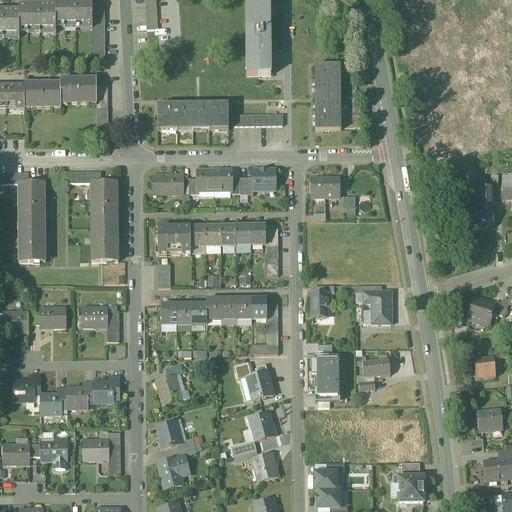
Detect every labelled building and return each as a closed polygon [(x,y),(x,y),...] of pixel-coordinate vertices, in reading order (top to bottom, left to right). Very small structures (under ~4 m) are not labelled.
[(244,0),(245,78),(270,78),(269,0),(244,0)] [(57,3),(57,8),(57,27),(93,28),(93,3),(77,3),(77,1),(71,1),(71,3),(57,3)] [(93,28),(93,63),(105,62),(105,3),(93,3),(93,28)] [(57,32),(57,27),(57,8),(42,8),(42,6),(35,6),(35,8),(20,8),(20,13),(20,32),(57,32)] [(0,37),(20,37),(20,32),(20,13),(5,13),(5,11),(0,10),(0,37)] [(315,132),(337,132),(337,67),(314,67),(315,101),(315,106),(315,132)] [(60,81),(60,85),(60,107),(96,107),(96,105),(96,99),(96,93),(96,88),(96,87),(96,81),(60,81)] [(24,85),(24,90),(25,111),(61,111),(60,107),(60,85),(24,85)] [(96,112),(97,130),(108,130),(108,112),(107,88),(96,88),(96,93),(96,99),(96,105),(96,107),(96,112)] [(14,111),(25,111),(24,90),(0,89),(0,109),(14,109),(14,111)] [(157,130),(228,129),(227,107),(157,108),(157,130)] [(467,169),(466,180),(475,180),(475,169),(467,169)] [(253,194),(265,194),(265,191),(275,191),(275,172),(252,172),(252,181),(252,194),(253,194)] [(199,194),(214,194),(214,174),(213,174),(213,175),(208,176),(208,174),(198,174),(198,182),(198,194),(199,194)] [(215,174),(214,174),(214,194),(230,194),(230,181),(230,174),(220,174),(220,175),(215,175),(215,174)] [(67,186),(91,186),(101,185),(101,175),(67,175),(67,186)] [(0,187),(18,187),(29,187),(29,176),(0,176),(0,187)] [(501,189),(503,189),(511,189),(511,177),(501,177),(501,189)] [(181,198),(183,198),(183,182),(183,178),(152,178),(152,195),(166,195),(166,198),(181,198)] [(230,197),(240,197),(240,181),(230,181),(230,194),(230,197)] [(252,181),(240,181),(240,197),(247,197),(253,197),(253,194),(252,194),(252,181)] [(312,202),(325,201),(325,181),(312,182),(312,202)] [(339,181),(325,181),(325,201),(339,201),(339,181)] [(198,182),(189,182),(189,198),(199,197),(199,194),(198,194),(198,182)] [(91,186),(92,264),(118,263),(118,185),(101,185),(91,186)] [(19,265),(45,265),(45,187),(29,187),(18,187),(19,265)] [(510,203),(511,202),(511,189),(503,189),(503,203),(510,203)] [(476,190),(476,211),(488,212),(488,200),(490,200),(490,190),(476,190)] [(343,200),(344,212),(346,212),(355,212),(355,200),(343,200)] [(488,212),(476,211),(475,229),(493,229),(493,212),(488,212)] [(355,212),(346,212),(346,220),(355,220),(355,212)] [(190,255),(190,249),(190,229),(158,230),(158,255),(190,255)] [(205,229),(190,229),(190,249),(192,249),(205,249),(205,229)] [(220,229),(205,229),(205,249),(220,249),(220,229)] [(235,229),(220,229),(220,249),(235,249),(235,248),(235,229)] [(250,229),(235,229),(235,248),(250,248),(250,229)] [(265,229),(250,229),(250,248),(266,248),(266,243),(265,232),(265,229)] [(265,232),(266,243),(277,243),(277,232),(265,232)] [(235,248),(235,249),(235,256),(250,256),(250,248),(235,248)] [(205,258),(205,257),(205,249),(192,249),(192,258),(205,258)] [(158,291),(170,291),(170,267),(158,268),(158,291)] [(218,279),(207,279),(207,289),(218,289),(218,279)] [(251,279),(239,279),(239,287),(251,287),(251,279)] [(371,313),(372,327),(391,326),(391,294),(382,294),(363,295),(363,306),(371,306),(371,313)] [(311,296),(312,319),(327,319),(327,297),(327,296),(320,296),(311,296)] [(503,300),(501,305),(498,317),(504,319),(507,306),(508,301),(503,300)] [(206,320),(221,320),(221,301),(206,302),(206,307),(206,320)] [(221,320),(236,320),(236,301),(221,301),(221,320)] [(236,320),(251,319),(251,301),(236,301),(236,320)] [(266,301),(251,301),(251,319),(267,319),(266,313),(266,307),(266,303),(266,301)] [(467,322),(488,328),(492,315),(494,307),(473,301),(467,322)] [(492,315),(498,317),(501,305),(495,303),(494,307),(492,315)] [(161,326),(176,326),(176,307),(161,307),(161,326)] [(176,326),(191,326),(191,307),(176,307),(176,326)] [(206,325),(206,320),(206,307),(191,307),(191,326),(206,325)] [(82,331),(94,331),(94,328),(106,328),(107,328),(107,315),(107,310),(106,311),(81,311),(82,331)] [(53,332),(65,332),(65,311),(40,311),(40,315),(40,327),(40,329),(53,328),(53,332)] [(372,327),(371,313),(363,313),(363,327),(372,327)] [(2,336),(15,336),(14,332),(28,332),(28,327),(28,315),(2,315),(2,336)] [(107,331),(107,340),(120,340),(119,315),(117,315),(107,315),(107,328),(106,328),(107,331)] [(251,329),(251,319),(236,320),(236,328),(236,329),(251,329)] [(454,319),(452,326),(460,329),(462,322),(454,319)] [(221,328),(221,320),(206,320),(206,325),(206,329),(221,328)] [(236,328),(236,320),(221,320),(221,328),(236,328)] [(206,329),(206,325),(191,326),(191,334),(206,334),(206,329)] [(176,334),(176,326),(161,326),(161,335),(176,334)] [(191,334),(191,326),(176,326),(176,334),(191,334)] [(252,358),(267,357),(267,349),(267,348),(252,349),(252,357),(252,358)] [(278,357),(278,349),(267,349),(267,357),(278,357)] [(493,358),(493,360),(494,367),(510,365),(509,357),(493,358)] [(339,390),(337,390),(337,382),(339,382),(339,359),(314,359),(315,405),(317,405),(329,405),(339,404),(339,390)] [(495,380),(494,367),(493,360),(489,361),(474,362),(476,382),(495,380)] [(363,377),(364,380),(374,379),(384,378),(390,378),(389,362),(387,363),(379,363),(362,365),(363,377)] [(234,369),(237,383),(240,382),(247,380),(246,380),(251,378),(248,366),(234,369)] [(259,374),(260,376),(267,374),(265,367),(256,370),(257,374),(259,374)] [(165,372),(167,380),(174,379),(180,377),(183,376),(180,368),(165,372)] [(273,398),(267,374),(260,376),(258,377),(251,378),(246,380),(247,380),(253,402),(253,403),(273,398)] [(185,393),(180,377),(174,379),(178,395),(185,393)] [(163,409),(163,410),(181,405),(178,395),(174,379),(167,380),(156,384),(159,395),(160,395),(164,409),(163,409)] [(246,404),(253,402),(247,380),(240,382),(246,404)] [(25,405),(35,405),(35,393),(34,393),(34,384),(13,384),(13,403),(25,403),(25,405)] [(359,386),(359,393),(361,393),(371,392),(375,392),(374,384),(364,385),(359,386)] [(105,404),(105,406),(113,406),(113,403),(119,402),(119,394),(113,394),(113,385),(93,385),(93,399),(93,404),(105,404)] [(67,391),(67,406),(67,411),(79,410),(79,413),(87,412),(87,399),(87,391),(67,391)] [(188,392),(185,393),(178,395),(181,405),(191,402),(188,392)] [(372,405),(371,392),(361,393),(363,405),(372,405)] [(62,418),(61,416),(61,406),(61,397),(41,397),(41,416),(52,416),(52,418),(62,418)] [(478,423),(480,435),(493,433),(493,429),(500,428),(501,432),(499,413),(477,415),(477,416),(479,416),(479,423),(478,423)] [(249,420),(256,444),(274,439),(268,415),(249,420)] [(8,422),(3,419),(0,423),(0,426),(4,429),(8,422)] [(181,422),(176,424),(179,432),(177,433),(180,445),(187,444),(181,422)] [(156,429),(162,451),(178,447),(177,446),(180,445),(177,433),(179,432),(176,424),(156,429)] [(108,443),(108,436),(108,434),(99,434),(99,443),(108,443)] [(42,443),(54,443),(54,435),(41,435),(42,443)] [(108,443),(108,447),(120,447),(120,436),(108,436),(108,443)] [(178,447),(179,453),(194,449),(193,442),(187,444),(180,445),(177,446),(178,447)] [(471,443),(471,450),(483,449),(482,442),(471,443)] [(54,464),(54,471),(67,471),(66,443),(54,443),(42,443),(41,443),(41,447),(41,460),(41,461),(54,461),(54,464)] [(83,463),(95,463),(95,460),(108,460),(108,459),(108,453),(108,447),(108,443),(99,443),(82,443),(83,463)] [(230,450),(233,460),(256,454),(253,444),(230,450)] [(3,469),(16,469),(16,466),(29,465),(29,460),(29,447),(28,447),(16,448),(3,448),(3,469)] [(196,456),(194,449),(179,453),(181,459),(184,458),(184,459),(196,456)] [(511,451),(498,453),(499,460),(500,460),(511,458),(511,451)] [(258,460),(256,454),(233,460),(235,467),(252,463),(251,462),(258,460)] [(255,470),(258,484),(266,482),(266,483),(277,480),(273,466),(274,465),(272,457),(258,460),(251,462),(252,463),(254,470),(255,470)] [(164,491),(164,492),(183,487),(181,479),(189,477),(184,459),(184,458),(181,459),(157,465),(162,484),(164,484),(166,491),(164,491)] [(482,465),(485,485),(511,481),(511,458),(500,460),(501,463),(499,463),(482,465)] [(344,466),(326,467),(326,475),(336,475),(344,475),(344,466)] [(402,480),(419,480),(419,479),(420,479),(419,466),(401,466),(402,479),(402,480)] [(315,475),(326,475),(326,467),(315,467),(315,475)] [(336,493),(336,492),(336,475),(326,475),(315,475),(314,475),(314,493),(317,493),(336,493)] [(398,505),(423,504),(423,480),(419,480),(402,480),(398,480),(398,485),(398,488),(398,497),(398,500),(398,505)] [(390,500),(398,500),(398,497),(398,488),(398,485),(390,485),(390,500)] [(317,493),(317,511),(329,511),(340,511),(340,510),(339,493),(339,492),(336,492),(336,493),(317,493)] [(494,506),(494,511),(511,511),(511,496),(501,498),(502,505),(494,506)] [(493,498),(494,506),(502,505),(501,498),(493,498)] [(275,511),(275,510),(276,509),(273,501),(253,506),(254,511),(275,511)]
